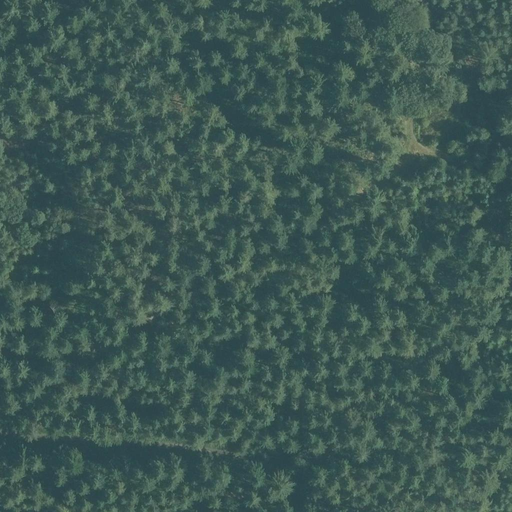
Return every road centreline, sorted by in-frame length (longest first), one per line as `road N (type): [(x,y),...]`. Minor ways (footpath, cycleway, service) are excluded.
road 1 (track): [(0,415),(414,153)]
road 2 (track): [(0,436),(231,454),(290,477),(328,511)]
road 3 (track): [(395,0),(417,58),(414,153)]
